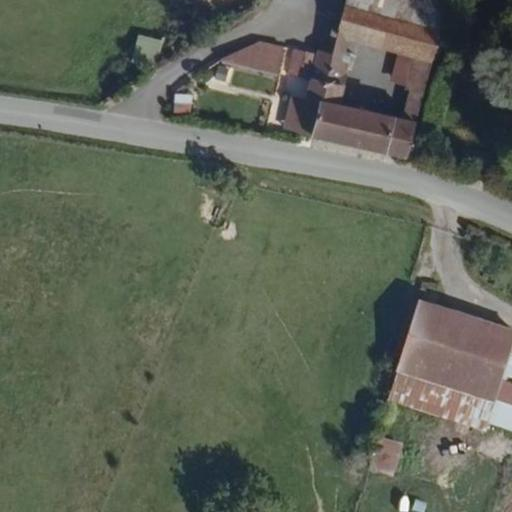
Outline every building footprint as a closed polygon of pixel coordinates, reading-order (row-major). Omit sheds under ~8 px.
[(425,64),(440,0),(332,0),(323,41),(402,59),(425,64)] [(156,68),(164,41),(139,34),(131,60),(156,68)] [(264,86),(270,58),(238,52),(204,75),(264,86)] [(402,157),(418,92),(403,89),(398,115),(329,101),(338,56),(323,53),(321,62),(308,60),(300,108),(292,110),(289,127),(296,128),(294,143),(402,157)] [(418,92),(425,64),(402,59),(396,88),(403,89),(418,92)] [(491,404),(511,335),(511,334),(423,301),(398,373),(491,404)] [(372,469),(396,478),(407,446),(382,438),(372,469)]
